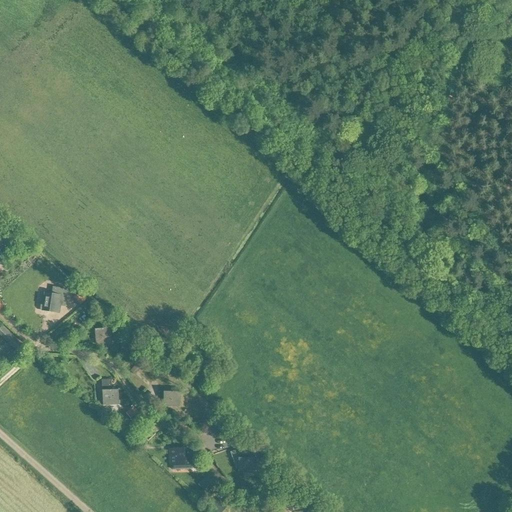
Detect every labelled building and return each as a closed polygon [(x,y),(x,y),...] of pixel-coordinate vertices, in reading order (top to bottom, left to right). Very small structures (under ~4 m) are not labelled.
[(65,306),(67,290),(53,287),(52,294),(45,293),(44,294),(43,304),(41,305),(40,309),(42,312),(47,313),(49,312),(58,313),(59,305),(65,306)] [(86,300),(79,293),(73,298),(80,305),(86,300)] [(13,361),(27,346),(4,325),(0,329),(0,332),(16,347),(7,356),(13,361)] [(101,326),(101,325),(94,326),(96,344),(112,343),(110,326),(101,326)] [(137,365),(131,371),(136,375),(141,369),(137,365)] [(112,388),(111,380),(102,380),(103,405),(119,404),(118,387),(112,388)] [(171,389),(171,388),(163,388),(163,406),(179,406),(180,389),(171,389)] [(126,413),(134,423),(141,418),(137,413),(138,412),(134,406),(126,413)] [(228,427),(223,432),(230,439),(236,434),(228,427)] [(172,465),(172,471),(192,470),(192,455),(197,454),(197,448),(169,449),(170,465),(172,465)] [(240,463),(238,463),(238,476),(253,476),(254,478),(263,475),(259,463),(254,463),(254,459),(245,459),(245,458),(240,457),(240,463)] [(292,506),(299,491),(289,486),(282,501),(292,506)]
